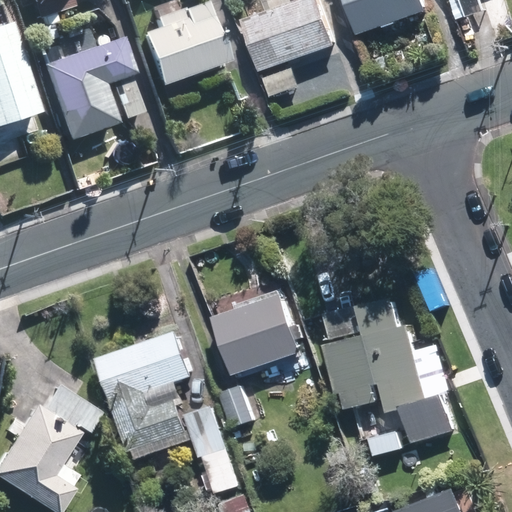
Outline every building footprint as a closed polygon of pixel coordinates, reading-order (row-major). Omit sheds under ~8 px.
[(324,0),(315,0),(247,24),(266,78),(342,51),(324,0)] [(431,0),(353,0),(367,37),(436,12),(431,0)] [(148,35),(167,88),(235,64),(213,2),(161,20),(164,29),(148,35)] [(17,25),(0,30),(0,146),(1,149),(48,133),(42,117),(46,115),(17,25)] [(128,39),(50,66),(76,142),(150,117),(137,78),(141,77),(128,39)] [(302,348),(282,290),(209,315),(230,373),(302,348)] [(400,290),(319,308),(326,335),(320,337),(336,408),(379,398),(381,408),(424,398),(400,290)] [(178,323),(93,354),(129,456),(188,435),(168,380),(195,371),(178,323)] [(228,388),(240,425),(261,418),(249,381),(228,388)] [(444,394),(399,405),(408,438),(452,427),(444,394)] [(29,401),(0,446),(0,477),(54,511),(57,511),(80,477),(57,463),(77,431),(29,401)] [(211,402),(182,412),(195,447),(224,437),(211,402)] [(409,449),(403,428),(368,438),(374,459),(409,449)] [(233,455),(205,466),(214,490),(242,480),(233,455)] [(463,511),(455,491),(404,511),(463,511)] [(241,511),(249,509),(243,492),(215,502),(219,511),(241,511)]
